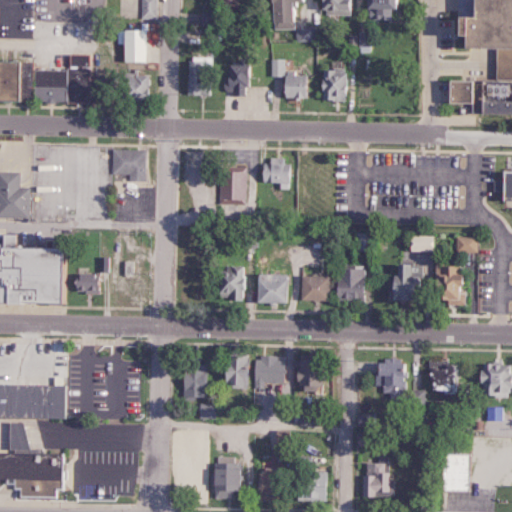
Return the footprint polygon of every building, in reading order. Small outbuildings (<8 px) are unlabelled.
[(267,0),(268,28),(294,28),(294,0),(301,0),(267,0)] [(350,15),(350,0),(314,0),(314,9),(322,9),(322,14),(350,15)] [(397,0),(360,0),(360,18),(388,19),(388,7),(397,8),(397,0)] [(511,0),(452,0),(460,53),(511,45),(511,0)] [(312,40),(312,26),(295,27),(296,41),(312,40)] [(119,61),(144,61),(145,29),(119,29),(119,61)] [(369,50),(369,34),(349,34),(349,50),(369,50)] [(85,66),(91,66),(91,53),(66,54),(67,67),(64,67),(65,103),(86,102),(85,66)] [(206,94),(207,70),(212,70),(212,56),(185,56),(185,94),(206,94)] [(511,75),(511,57),(497,57),(496,68),(494,68),(493,75),(511,75)] [(268,76),(279,76),(278,97),(306,98),(307,75),(292,74),(292,70),(282,70),(283,58),(269,58),(268,76)] [(0,100),(63,102),(63,69),(33,69),(33,61),(0,60),(0,100)] [(245,94),(245,86),(250,86),(249,63),(223,65),(224,90),(231,89),(231,95),(245,94)] [(317,68),(317,100),(341,100),(341,69),(317,68)] [(144,73),(118,73),(119,99),(145,99),(144,73)] [(441,103),(467,103),(467,112),(511,112),(511,80),(441,80),(441,103)] [(127,174),(127,180),(143,181),(144,149),(110,148),(110,173),(127,174)] [(277,188),(287,188),(288,164),(281,163),(281,159),(258,158),(258,181),(277,182),(277,188)] [(245,167),(219,166),(217,203),(244,204),(245,167)] [(511,169),(496,169),(496,199),(511,199),(511,169)] [(0,217),(27,217),(27,187),(17,187),(17,171),(0,170),(0,217)] [(354,249),(372,250),(372,233),(354,232),(354,249)] [(0,246),(13,247),(13,234),(0,233),(0,246)] [(429,235),(404,235),(405,251),(430,250),(429,235)] [(475,251),(475,236),(454,236),(454,252),(475,251)] [(66,248),(0,247),(0,302),(52,302),(52,290),(62,290),(62,295),(66,295),(66,248)] [(461,304),(462,290),(456,290),(456,265),(447,265),(447,259),(433,259),(431,299),(445,300),(445,304),(461,304)] [(122,275),(135,275),(135,260),(122,260),(122,275)] [(407,300),(407,278),(422,279),(423,265),(392,264),(392,275),(385,275),(384,300),(407,300)] [(362,269),(333,268),(332,301),(361,302),(362,269)] [(96,292),(97,273),(71,273),(71,291),(96,292)] [(251,301),(287,302),(288,275),(252,274),(251,301)] [(297,299),(329,300),(329,276),(297,275),(297,299)] [(242,386),(243,354),(220,353),(218,385),(242,386)] [(197,356),(181,355),(179,399),(192,399),(192,396),(202,396),(203,363),(197,363),(197,356)] [(264,381),(282,382),(282,356),(253,355),(253,387),(264,387),(264,381)] [(299,388),(319,388),(319,361),(294,361),(294,381),(299,381),(299,388)] [(405,388),(405,362),(372,361),(372,387),(405,388)] [(479,381),(478,395),(506,395),(507,363),(476,362),(475,381),(479,381)] [(455,364),(428,365),(428,382),(438,382),(438,383),(456,383),(455,364)] [(423,389),(408,389),(409,406),(424,405),(423,389)] [(296,424),(316,425),(317,410),(297,409),(296,424)] [(57,496),(59,453),(0,451),(0,477),(11,478),(11,487),(17,487),(17,495),(57,496)] [(395,495),(394,480),(386,480),(386,456),(376,456),(376,461),(363,462),(364,473),(359,473),(359,496),(395,495)] [(232,497),(234,462),(211,461),(210,496),(232,497)] [(326,500),(327,470),(295,470),(295,499),(326,500)]
